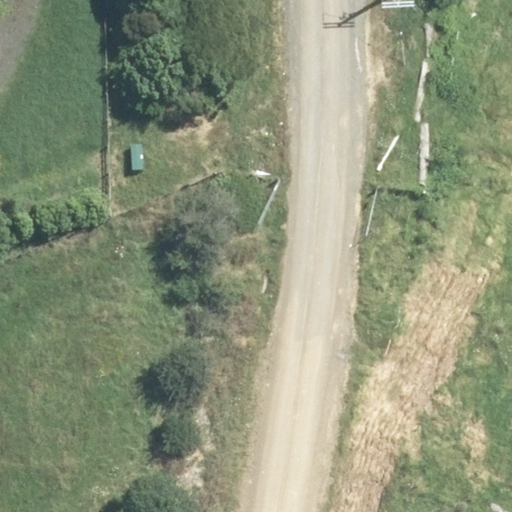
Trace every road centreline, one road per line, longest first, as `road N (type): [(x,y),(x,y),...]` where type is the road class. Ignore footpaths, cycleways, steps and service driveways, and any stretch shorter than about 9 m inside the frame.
road 1 (unknown): [(276,511),(320,241),(324,126)]
road 2 (unclassified): [(324,126),(327,0)]
